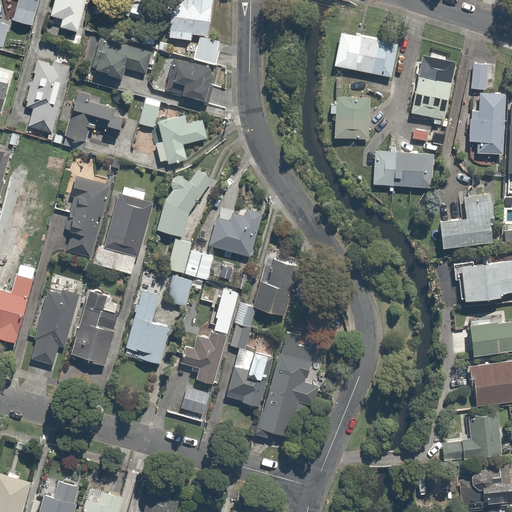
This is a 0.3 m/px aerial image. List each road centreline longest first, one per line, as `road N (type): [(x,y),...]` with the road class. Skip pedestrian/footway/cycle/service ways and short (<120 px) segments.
road 1 (residential): [(327,454),(359,377),(366,322),(351,281),(259,141),(249,95),(250,0)]
road 2 (residential): [(0,400),(313,487)]
road 3 (residential): [(440,262),(446,367),(424,447),(418,454),(327,454)]
